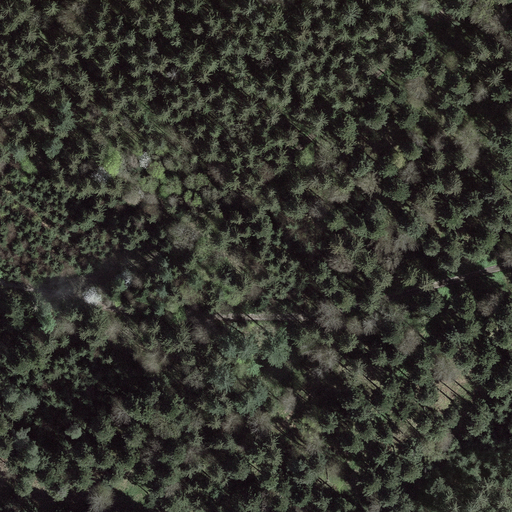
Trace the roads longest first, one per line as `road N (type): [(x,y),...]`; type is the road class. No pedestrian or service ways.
road 1 (track): [(36,289),(174,249),(198,234),(450,0)]
road 2 (track): [(511,266),(306,318),(157,314),(36,289)]
